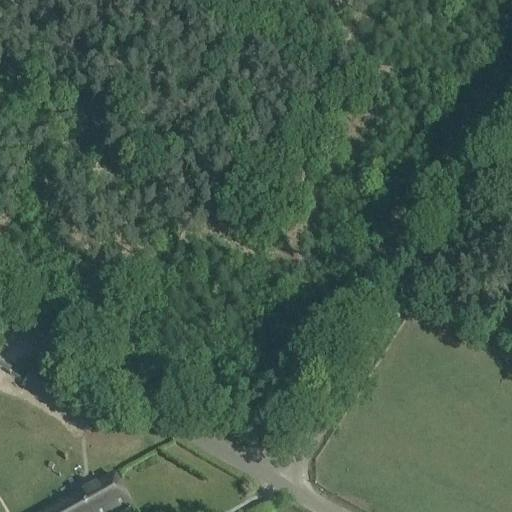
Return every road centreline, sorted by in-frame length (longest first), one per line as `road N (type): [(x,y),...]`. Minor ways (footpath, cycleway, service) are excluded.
road 1 (unclassified): [(273,484),(401,295),(511,159)]
road 2 (unclassified): [(273,484),(0,319)]
